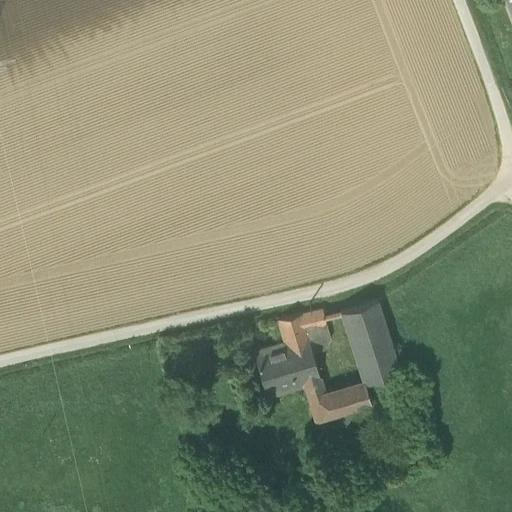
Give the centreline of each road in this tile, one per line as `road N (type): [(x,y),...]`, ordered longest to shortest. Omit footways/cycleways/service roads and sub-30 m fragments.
road 1 (unclassified): [(511,179),(381,274),(322,295),(0,364)]
road 2 (track): [(511,147),(456,0)]
